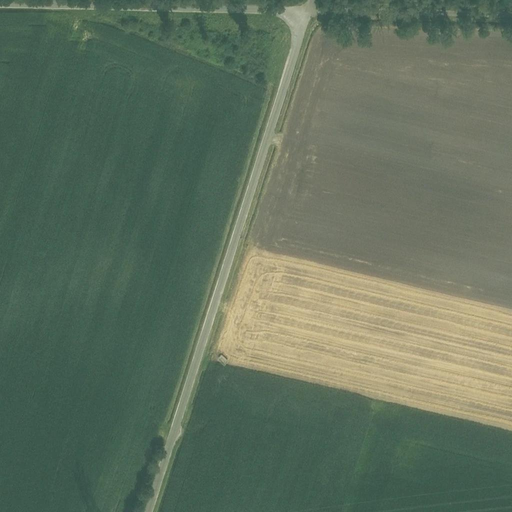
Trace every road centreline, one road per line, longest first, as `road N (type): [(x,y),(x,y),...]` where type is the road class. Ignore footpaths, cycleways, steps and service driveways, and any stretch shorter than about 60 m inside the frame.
road 1 (unclassified): [(149,511),(306,10)]
road 2 (unclassified): [(0,3),(306,10)]
road 3 (track): [(306,10),(511,15)]
